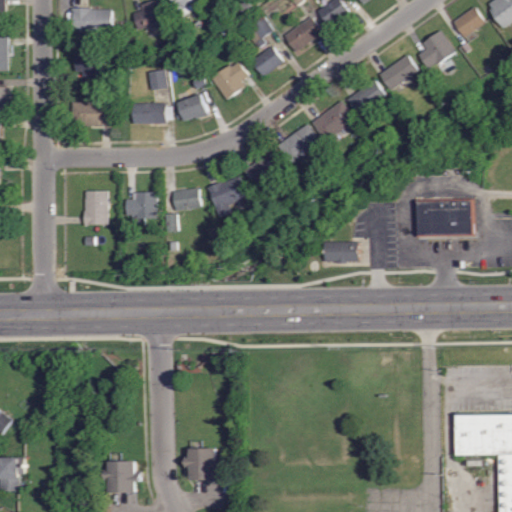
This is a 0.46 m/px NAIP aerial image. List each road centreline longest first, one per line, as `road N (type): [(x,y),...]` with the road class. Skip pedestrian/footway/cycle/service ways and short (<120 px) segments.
road 1 (secondary): [(0,319),(511,307)]
road 2 (residential): [(43,155),(170,154),(228,141),(427,0)]
road 3 (residential): [(46,319),(42,0)]
road 4 (residential): [(158,317),(161,458),(173,511)]
